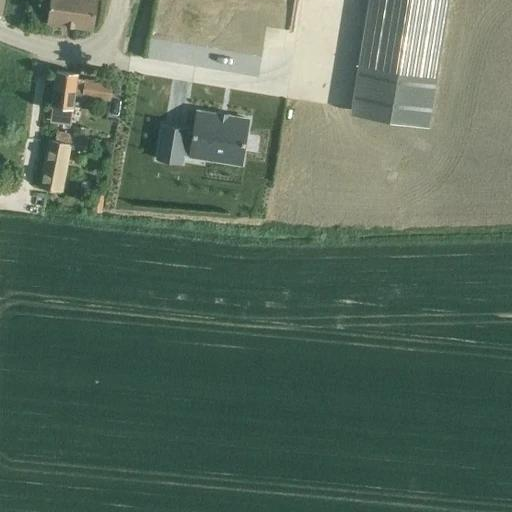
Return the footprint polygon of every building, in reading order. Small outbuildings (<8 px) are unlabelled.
[(50,0),(48,22),(90,27),(92,27),(93,24),(96,0),(50,0)] [(197,0),(196,10),(304,23),(307,0),(197,0)] [(369,0),(352,109),(431,122),(450,0),(369,0)] [(52,105),(50,118),(71,120),(73,108),(75,94),(102,99),(105,83),(77,78),(78,74),(57,71),(52,105)] [(160,141),(158,159),(173,161),(181,163),(181,162),(182,159),(183,155),(183,154),(192,156),(201,157),(202,157),(202,156),(202,152),(203,148),(203,147),(225,151),(239,153),(242,154),(241,158),(240,163),(240,164),(242,164),(243,153),(246,137),(249,119),(197,111),(195,123),(194,131),(194,132),(191,131),(187,130),(187,128),(174,126),(163,125),(160,141)] [(60,131),(58,141),(50,140),(40,187),(61,191),(70,144),(86,147),(88,137),(60,131)] [(279,164),(283,142),(256,138),(253,160),(279,164)] [(95,194),(92,212),(102,213),(105,195),(95,194)]
